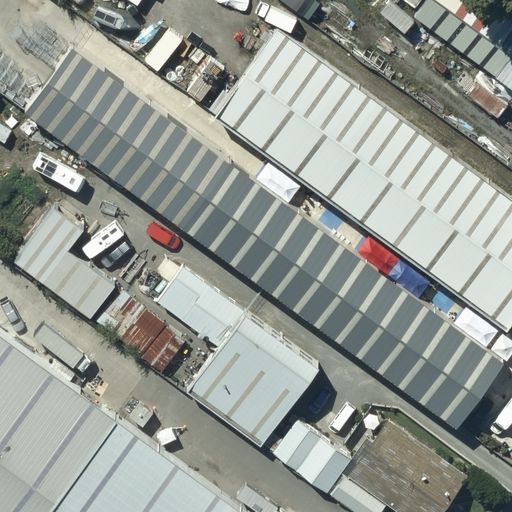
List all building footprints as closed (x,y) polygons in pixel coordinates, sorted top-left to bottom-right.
[(124,1),(122,0),(93,0),(113,15),(124,1)] [(316,0),(286,0),(307,14),(316,0)] [(394,0),(378,0),(375,5),(419,40),(428,29),(415,20),(417,18),(394,0)] [(511,287),(511,187),(268,7),(202,96),(494,311),(511,287)] [(488,330),(61,15),(14,79),(441,394),(488,330)] [(511,54),(497,74),(511,85),(511,54)] [(54,200),(13,255),(91,312),(116,278),(67,243),(82,222),(85,224),(89,218),(63,199),(59,204),(54,200)] [(186,386),(262,439),(359,511),(377,511),(386,500),(402,511),(436,511),(467,471),(387,411),(369,435),(366,433),(350,455),(296,415),(282,434),(271,426),(318,359),(181,262),(156,297),(217,341),(186,386)] [(185,334),(121,284),(96,316),(161,366),(185,334)] [(269,511),(0,312),(0,511),(269,511)] [(135,353),(103,329),(93,342),(125,366),(135,353)]
